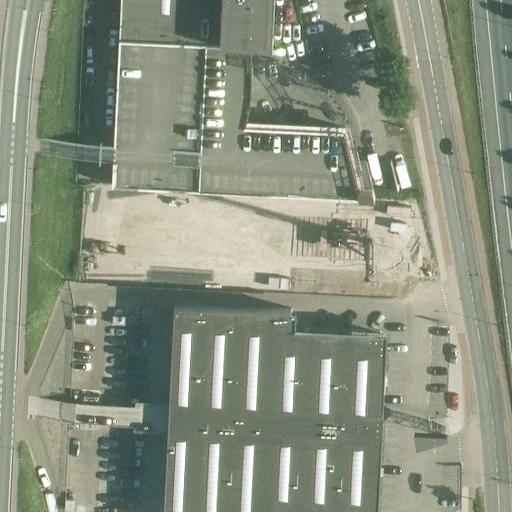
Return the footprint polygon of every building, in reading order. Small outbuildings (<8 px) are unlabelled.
[(120,0),(119,37),(249,43),(272,44),(274,0),(120,0)] [(119,37),(112,182),(112,184),(123,184),(123,185),(373,197),(373,196),(374,196),(366,161),(353,160),(345,127),(246,122),(248,111),(250,104),(251,97),(252,90),(252,83),(252,76),(252,69),(252,62),(251,55),(249,43),(119,37)] [(119,265),(255,272),(263,272),(263,276),(364,281),(376,281),(373,261),(372,261),(375,197),(373,197),(123,185),(119,265)] [(170,401),(169,415),(383,426),(385,387),(386,374),(388,330),(387,329),(296,325),(296,309),(292,309),(175,303),(170,401)] [(378,511),(383,426),(169,415),(164,511),(378,511)]
